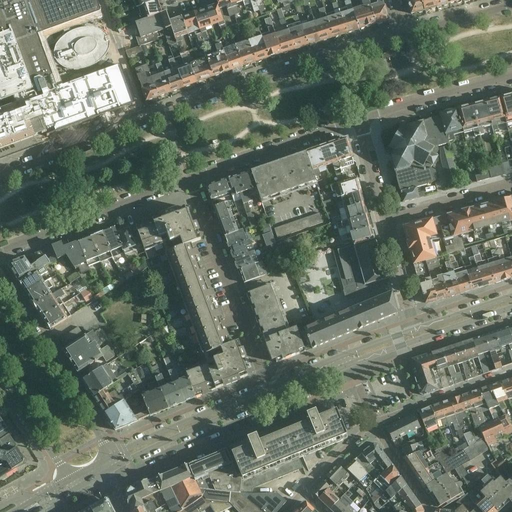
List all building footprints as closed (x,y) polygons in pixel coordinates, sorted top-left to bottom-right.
[(0,0),(0,100),(1,102),(12,98),(15,106),(0,112),(0,149),(53,130),(55,133),(113,111),(112,109),(117,107),(118,109),(134,104),(130,94),(128,89),(128,88),(126,83),(121,68),(119,68),(106,73),(105,73),(99,75),(99,76),(98,76),(85,80),(81,71),(87,70),(93,68),(98,65),(102,61),(106,57),(108,54),(109,51),(110,48),(110,45),(110,43),(106,44),(105,40),(108,39),(107,37),(105,35),(103,33),(99,31),(95,30),(91,30),(85,30),(79,31),(74,32),(68,35),(65,26),(78,21),(79,21),(85,19),(85,18),(86,18),(100,14),(99,13),(101,13),(95,0),(23,0),(22,0),(17,2),(17,1),(16,0),(15,0),(0,0)] [(159,0),(117,0),(118,2),(123,0),(133,0),(133,2),(135,8),(138,8),(159,0)] [(166,12),(161,0),(159,0),(138,8),(140,15),(138,16),(139,17),(130,20),(132,24),(136,23),(166,12)] [(234,16),(228,0),(215,0),(217,5),(220,10),(226,8),(230,18),(234,16)] [(243,2),(242,0),(228,0),(234,16),(239,14),(236,5),(243,2)] [(259,12),(255,0),(242,0),(243,2),(244,7),(251,5),(254,13),(259,12)] [(255,0),(259,12),(261,16),(265,15),(264,10),(260,0),(255,0)] [(360,0),(362,7),(360,8),(353,11),(358,30),(359,30),(361,30),(363,30),(364,28),(368,27),(375,25),(368,2),(367,0),(360,0)] [(388,21),(381,0),(375,0),(376,0),(368,2),(375,25),(377,24),(378,25),(382,24),(382,23),(388,21)] [(406,0),(411,15),(417,13),(419,14),(421,13),(423,11),(424,11),(420,0),(406,0)] [(420,0),(424,11),(430,10),(431,10),(434,10),(435,8),(436,8),(433,0),(420,0)] [(353,11),(350,1),(345,3),(347,9),(339,11),(346,34),(347,34),(349,34),(351,34),(352,32),(358,30),(353,11)] [(339,11),(337,3),(332,5),(335,16),(334,16),(331,15),(326,16),(332,38),(334,38),(335,38),(338,38),(339,36),(346,34),(339,11)] [(298,16),(294,4),(289,6),(295,25),(286,28),(293,50),(296,50),(297,51),(300,50),(301,48),(307,46),(300,23),(298,16)] [(220,10),(217,5),(205,10),(211,27),(218,25),(219,29),(220,28),(222,33),(227,31),(225,26),(220,10)] [(284,21),(281,9),(276,11),(279,22),(280,26),(282,25),(283,29),(274,32),(281,54),(283,54),(284,55),(287,54),(288,52),(293,50),(286,28),(284,21)] [(211,27),(205,10),(194,14),(203,41),(207,39),(205,33),(206,33),(205,29),(211,27)] [(322,21),(313,24),(319,42),(321,42),(323,42),(326,42),(327,40),(332,38),(326,16),(324,10),(319,12),(322,21)] [(169,23),(166,12),(136,23),(137,27),(135,28),(138,35),(135,36),(139,48),(140,47),(158,41),(157,39),(162,37),(166,36),(173,33),(169,23)] [(203,41),(194,14),(182,18),(188,35),(194,33),(195,36),(197,36),(199,42),(203,41)] [(188,35),(182,18),(169,23),(173,33),(166,36),(169,44),(181,50),(183,46),(181,42),(183,42),(181,38),(188,35)] [(308,21),(300,23),(307,46),(309,45),(310,47),(313,46),(313,44),(319,42),(313,24),(312,18),(308,19),(308,21)] [(264,21),(268,34),(261,36),(268,59),(270,58),(272,59),(274,58),(275,56),(281,54),(274,32),(270,19),(264,21)] [(256,40),(249,42),(256,62),(257,62),(258,63),(261,62),(262,61),(268,59),(261,36),(259,30),(254,31),(256,40)] [(247,43),(235,46),(242,67),(244,66),(245,67),(248,66),(249,65),(256,62),(249,42),(247,35),(242,37),(243,41),(246,40),(247,43)] [(214,56),(207,59),(213,77),(214,76),(216,77),(218,76),(219,75),(223,74),(230,71),(221,44),(220,41),(214,43),(217,54),(213,56),(214,56)] [(226,49),(224,43),(221,44),(230,71),(231,71),(233,72),(235,71),(236,69),(242,67),(235,46),(226,49)] [(142,53),(140,47),(139,48),(127,51),(130,57),(142,53)] [(184,67),(177,69),(183,88),(185,87),(186,88),(189,87),(190,86),(196,83),(190,65),(187,55),(181,57),(184,67)] [(213,77),(207,59),(190,65),(196,83),(197,83),(199,84),(201,83),(202,81),(213,77)] [(171,72),(164,74),(170,93),(172,92),(174,93),(176,92),(177,90),(183,88),(177,69),(173,60),(168,62),(171,72)] [(159,76),(151,78),(158,97),(159,97),(161,97),(163,97),(165,95),(170,93),(164,74),(161,64),(155,66),(159,76)] [(148,69),(146,66),(141,67),(144,74),(137,76),(139,83),(146,101),(147,101),(149,102),(152,101),(152,99),(158,97),(151,78),(148,69)] [(507,97),(500,99),(507,126),(506,127),(508,133),(511,131),(511,95),(508,95),(507,97)] [(507,126),(500,99),(498,99),(496,99),(493,99),(493,100),(486,102),(492,125),(493,132),(498,131),(496,124),(498,123),(499,128),(506,127),(507,126)] [(492,125),(486,102),(483,103),(482,102),(479,103),(479,104),(472,106),(480,136),(484,135),(482,127),(492,125)] [(480,136),(472,106),(463,108),(462,108),(459,108),(459,109),(457,110),(463,133),(464,135),(473,132),(475,138),(480,136)] [(463,133),(457,110),(455,110),(453,110),(450,111),(449,112),(438,115),(439,117),(446,138),(448,143),(455,141),(453,136),(463,133)] [(446,138),(439,117),(430,120),(429,119),(428,118),(427,119),(428,121),(424,122),(424,120),(423,119),(422,121),(422,122),(408,126),(403,125),(404,124),(404,123),(401,123),(399,127),(399,129),(388,148),(387,149),(384,153),(385,156),(386,155),(387,154),(389,156),(394,172),(393,172),(392,173),(394,174),(395,173),(396,177),(395,178),(394,179),(395,180),(396,180),(403,203),(425,197),(422,187),(428,185),(428,184),(435,182),(438,178),(436,172),(430,169),(431,167),(432,167),(436,158),(434,158),(438,149),(438,147),(448,144),(448,143),(446,138)] [(345,139),(332,144),(342,175),(345,183),(347,182),(349,182),(346,172),(347,172),(346,168),(353,166),(353,162),(349,149),(347,141),(345,140),(345,139)] [(342,175),(332,144),(319,148),(326,168),(332,166),(336,177),(342,175)] [(326,168),(319,148),(305,153),(316,183),(321,181),(318,171),(326,168)] [(316,183),(305,153),(286,160),(290,169),(297,190),(316,183)] [(286,160),(266,167),(276,197),(297,190),(286,160)] [(505,175),(501,161),(494,163),(498,177),(505,175)] [(502,164),(501,161),(505,175),(511,174),(508,163),(502,164)] [(498,177),(494,163),(487,165),(487,167),(491,179),(498,177)] [(250,172),(256,189),(260,202),(276,197),(266,167),(250,172)] [(481,168),(483,174),(475,176),(477,183),(491,179),(487,167),(481,168)] [(256,189),(250,172),(246,174),(238,177),(247,204),(248,204),(252,202),(248,192),(256,189)] [(247,204),(238,177),(231,179),(230,179),(226,181),(231,194),(232,197),(239,195),(242,205),(243,205),(251,227),(255,226),(254,222),(248,204),(247,204)] [(339,198),(360,191),(359,191),(361,191),(359,185),(358,186),(356,180),(349,182),(347,182),(345,183),(322,190),(324,196),(335,193),(337,199),(339,199),(339,198)] [(231,194),(226,181),(208,187),(206,190),(211,201),(220,197),(231,194)] [(344,209),(363,204),(363,203),(363,200),(361,198),(360,191),(339,198),(339,199),(340,203),(342,202),(344,209)] [(511,204),(510,199),(444,217),(441,218),(432,220),(431,220),(403,228),(413,265),(425,262),(435,259),(432,248),(429,238),(437,236),(436,233),(440,231),(443,241),(446,252),(459,248),(456,237),(460,236),(501,224),(508,223),(511,221),(511,204)] [(232,210),(229,201),(219,205),(213,207),(219,222),(233,217),(230,210),(232,210)] [(342,223),(366,216),(366,215),(366,212),(365,210),(363,204),(344,209),(342,210),(327,215),(328,220),(340,217),(342,223)] [(184,208),(168,214),(152,220),(162,247),(165,254),(191,244),(200,241),(194,224),(191,225),(184,208)] [(319,214),(312,216),(315,226),(323,223),(319,214)] [(234,216),(233,217),(219,222),(224,236),(238,231),(236,225),(237,224),(234,216)] [(315,226),(312,216),(304,219),(308,228),(315,226)] [(339,238),(341,237),(357,232),(370,228),(366,216),(342,223),(337,225),(336,225),(338,231),(339,238)] [(308,228),(304,219),(297,222),(300,231),(308,228)] [(162,247),(152,220),(135,226),(136,228),(132,229),(136,241),(140,240),(145,253),(162,247)] [(300,231),(297,222),(289,224),(292,234),(300,231)] [(292,234),(289,224),(281,227),(285,236),(292,234)] [(285,236),(281,227),(274,229),(277,239),(285,236)] [(114,228),(102,233),(111,258),(124,253),(123,252),(116,232),(114,228)] [(353,243),(353,246),(373,241),(370,228),(357,232),(341,237),(342,242),(351,239),(352,243),(353,243)] [(124,229),(116,232),(123,252),(131,249),(132,252),(136,251),(133,243),(136,241),(132,229),(129,230),(128,230),(124,231),(124,229)] [(242,230),(238,231),(224,236),(229,249),(230,248),(246,242),(242,230)] [(94,236),(90,238),(99,263),(111,258),(102,233),(101,233),(101,232),(100,232),(99,231),(98,231),(97,232),(96,232),(95,232),(95,233),(94,233),(94,234),(94,235),(94,236)] [(271,233),(262,237),(266,247),(267,247),(275,244),(271,233)] [(302,235),(306,248),(310,247),(306,233),(302,235)] [(99,263),(90,238),(78,243),(87,267),(99,263)] [(249,240),(246,242),(230,248),(232,252),(231,253),(231,254),(231,255),(231,256),(232,257),(232,258),(233,259),(234,258),(234,259),(253,252),(249,240)] [(373,241),(353,246),(333,252),(343,288),(356,284),(357,288),(374,284),(375,288),(385,284),(384,281),(386,280),(375,240),(373,241)] [(67,246),(66,242),(41,252),(50,264),(66,255),(73,266),(77,265),(79,270),(87,267),(78,243),(70,246),(70,244),(67,246)] [(278,249),(276,243),(275,244),(267,247),(266,247),(259,250),(261,255),(278,249)] [(228,345),(221,325),(191,244),(165,254),(202,355),(228,345)] [(501,245),(495,246),(496,249),(505,281),(511,278),(511,262),(511,258),(505,259),(502,248),(501,245)] [(478,255),(475,247),(471,248),(473,256),(483,288),(494,284),(487,260),(481,262),(479,255),(478,255)] [(505,281),(496,249),(491,251),(493,258),(487,260),(494,284),(505,281)] [(50,264),(41,252),(24,258),(9,264),(8,267),(17,281),(41,269),(50,264)] [(258,263),(253,252),(234,259),(236,264),(235,264),(235,265),(235,266),(236,267),(236,268),(237,269),(237,270),(238,270),(239,270),(258,263)] [(483,288),(473,256),(468,258),(470,266),(464,268),(471,291),(483,288)] [(437,258),(435,259),(425,262),(428,269),(439,266),(437,258)] [(453,271),(454,273),(460,295),(471,291),(464,268),(458,270),(456,263),(455,263),(453,258),(450,260),(451,265),(453,270),(453,271)] [(261,261),(258,263),(239,270),(239,271),(238,271),(238,272),(238,273),(238,274),(239,275),(239,276),(240,277),(241,277),(244,284),(259,278),(268,274),(266,269),(265,270),(261,261)] [(428,269),(425,262),(413,265),(424,303),(427,304),(437,301),(431,282),(428,269)] [(144,265),(132,272),(134,276),(146,268),(144,265)] [(42,270),(41,269),(17,281),(26,294),(48,281),(44,274),(40,277),(37,273),(42,270)] [(460,295),(454,273),(442,276),(448,298),(460,295)] [(438,280),(431,282),(437,301),(448,298),(442,276),(437,278),(438,280)] [(123,278),(112,285),(114,288),(125,282),(123,278)] [(52,287),(48,281),(26,294),(34,306),(56,293),(55,291),(51,294),(48,290),(52,287)] [(114,288),(112,285),(102,291),(102,293),(104,295),(114,288)] [(275,360),(276,363),(306,352),(302,343),(296,328),(287,331),(270,286),(247,294),(248,294),(246,295),(248,300),(250,300),(252,306),(251,306),(253,312),(254,312),(256,317),(255,318),(257,323),(258,323),(260,329),(259,329),(261,335),(262,334),(266,345),(265,345),(271,361),(275,360)] [(61,290),(56,293),(34,306),(42,318),(63,305),(59,299),(64,295),(61,290)] [(308,341),(302,343),(306,352),(397,314),(391,293),(382,297),(323,321),(317,324),(303,329),(304,330),(302,331),(304,337),(306,336),(308,341)] [(71,316),(63,305),(42,318),(50,330),(58,325),(71,316)] [(301,320),(303,326),(313,323),(310,317),(301,320)] [(84,337),(78,328),(73,331),(79,340),(84,337)] [(511,341),(508,329),(494,333),(500,349),(509,346),(510,350),(508,351),(511,363),(511,341)] [(79,340),(73,331),(69,334),(74,343),(79,340)] [(92,332),(72,346),(63,351),(77,373),(86,368),(102,357),(106,363),(114,358),(110,352),(107,347),(99,352),(97,348),(100,345),(92,332)] [(500,349),(494,333),(484,337),(489,352),(491,357),(497,355),(495,351),(500,349)] [(74,343),(69,334),(64,337),(70,346),(74,343)] [(70,346),(64,337),(59,340),(65,349),(70,346)] [(489,352),(484,337),(472,340),(478,358),(480,365),(484,375),(489,373),(482,354),(489,352)] [(478,358),(472,340),(461,344),(473,379),(484,375),(480,365),(475,366),(472,360),(478,358)] [(205,365),(215,390),(224,386),(223,385),(238,379),(238,380),(247,377),(241,360),(244,358),(244,357),(242,358),(240,351),(241,350),(238,341),(228,345),(202,355),(206,364),(205,365)] [(473,379),(461,344),(451,347),(457,365),(461,364),(464,371),(463,372),(466,381),(473,379)] [(457,365),(451,347),(441,350),(447,368),(447,369),(450,376),(450,377),(453,386),(463,382),(460,373),(455,375),(452,366),(457,365)] [(447,368),(441,350),(431,354),(435,367),(439,377),(439,379),(443,389),(453,386),(450,377),(446,378),(446,376),(445,377),(442,370),(447,369),(447,368)] [(435,367),(431,354),(411,360),(410,364),(414,376),(429,371),(428,368),(433,366),(433,368),(435,367)] [(498,358),(497,355),(491,357),(495,371),(502,369),(498,358)] [(171,366),(168,358),(163,360),(166,368),(170,379),(172,384),(180,404),(195,398),(185,373),(176,376),(172,365),(171,366)] [(178,374),(191,369),(188,362),(175,367),(178,374)] [(107,365),(91,375),(82,381),(93,398),(105,390),(105,391),(129,375),(127,372),(116,380),(107,365)] [(199,395),(199,396),(200,396),(200,395),(203,393),(210,390),(211,391),(215,390),(205,365),(187,371),(197,395),(199,395)] [(159,371),(157,366),(151,369),(153,374),(156,382),(167,409),(180,404),(172,384),(170,379),(164,382),(159,371)] [(432,370),(429,371),(414,376),(417,386),(434,381),(439,379),(439,377),(435,378),(432,370)] [(136,371),(129,375),(132,379),(135,384),(117,395),(114,392),(108,396),(105,391),(105,390),(93,398),(104,414),(124,402),(139,392),(137,386),(141,384),(136,371)] [(511,398),(511,386),(510,380),(499,384),(505,401),(511,398)] [(438,391),(434,381),(417,386),(420,395),(423,396),(438,391)] [(144,391),(141,384),(137,386),(139,392),(144,404),(144,403),(150,417),(167,409),(156,382),(147,386),(150,393),(147,394),(146,390),(144,391)] [(505,401),(499,384),(488,387),(495,405),(497,404),(499,407),(502,412),(507,409),(503,402),(505,401)] [(495,405),(488,387),(478,391),(484,406),(486,405),(489,410),(499,407),(497,404),(495,405)] [(484,406),(478,391),(469,394),(480,427),(485,425),(479,407),(484,406)] [(480,427),(469,394),(459,397),(465,412),(469,411),(476,428),(478,428),(480,427)] [(465,412),(459,397),(449,401),(455,416),(454,416),(460,429),(461,429),(463,428),(462,427),(465,426),(463,420),(467,418),(465,412)] [(455,416),(449,401),(440,404),(449,427),(448,425),(452,423),(455,432),(456,431),(459,439),(463,437),(461,429),(460,429),(454,416),(455,416)] [(131,413),(124,402),(104,414),(115,431),(150,417),(144,403),(144,404),(140,406),(141,407),(133,412),(131,413)] [(449,427),(440,404),(430,408),(436,422),(437,424),(439,428),(446,426),(446,428),(449,427)] [(436,422),(430,408),(418,413),(426,429),(437,424),(436,422)] [(336,410),(335,411),(336,413),(318,420),(315,411),(306,415),(309,424),(284,434),(294,457),(346,436),(336,410)] [(413,415),(406,418),(413,432),(420,429),(413,415)] [(477,431),(490,451),(498,446),(495,440),(511,430),(511,427),(505,417),(477,431)] [(0,481),(1,481),(0,480),(17,469),(16,468),(23,464),(23,460),(19,454),(20,453),(9,436),(11,435),(9,432),(9,433),(0,418),(0,481)] [(413,432),(406,418),(399,422),(406,435),(413,432)] [(406,435),(399,422),(393,425),(399,438),(406,435)] [(399,438),(393,425),(386,428),(392,442),(399,438)] [(463,436),(467,443),(469,448),(473,445),(476,443),(474,438),(472,432),(463,436)] [(294,457),(284,434),(259,444),(256,435),(247,439),(250,448),(236,454),(235,452),(231,453),(240,476),(241,479),(294,457)] [(489,450),(482,439),(481,440),(477,442),(484,453),(489,450)] [(484,453),(477,442),(476,443),(473,445),(479,456),(484,453)] [(421,443),(416,445),(410,447),(402,450),(405,458),(424,449),(421,443)] [(469,448),(467,443),(458,448),(460,452),(463,451),(468,448),(469,448)] [(377,444),(374,444),(361,454),(374,469),(378,465),(383,473),(391,465),(377,444)] [(479,456),(473,445),(469,448),(468,448),(474,459),(479,456)] [(434,452),(436,455),(448,449),(446,446),(434,452)] [(430,452),(428,448),(424,449),(405,458),(403,458),(411,471),(427,461),(424,456),(430,453),(430,452)] [(474,459),(468,448),(463,451),(469,462),(474,459)] [(448,449),(436,455),(431,457),(435,465),(435,466),(441,477),(446,474),(454,470),(462,466),(464,465),(465,464),(468,462),(469,462),(463,451),(460,452),(453,457),(448,449)] [(196,462),(188,465),(193,478),(194,477),(200,489),(238,493),(240,493),(241,479),(240,476),(236,477),(229,459),(225,450),(196,463),(196,462)] [(354,460),(355,460),(367,475),(374,469),(361,454),(354,460)] [(299,458),(294,461),(298,471),(303,469),(299,458)] [(506,470),(511,466),(511,460),(511,458),(502,462),(506,470)] [(367,475),(355,460),(345,469),(359,482),(367,475)] [(298,471),(294,461),(289,463),(293,473),(298,471)] [(431,468),(427,461),(411,471),(416,477),(431,468)] [(293,473),(289,463),(284,465),(288,475),(293,473)] [(193,478),(188,465),(161,477),(157,479),(156,479),(155,479),(160,492),(171,487),(193,478)] [(288,475),(284,465),(279,467),(283,477),(288,475)] [(349,477),(337,465),(332,471),(343,482),(342,483),(343,484),(346,487),(348,485),(345,481),(349,477)] [(399,476),(391,465),(383,473),(374,482),(373,483),(381,490),(371,499),(373,504),(376,502),(381,496),(390,487),(389,486),(399,476)] [(441,477),(435,466),(431,468),(416,477),(423,488),(441,477)] [(474,487),(462,466),(454,470),(460,480),(462,479),(469,490),(474,487)] [(283,477),(279,467),(273,469),(278,479),(283,477)] [(278,479),(273,469),(268,471),(273,481),(278,479)] [(273,481),(268,471),(263,473),(268,483),(273,481)] [(343,482),(332,471),(326,477),(329,480),(334,484),(338,489),(343,484),(342,483),(343,482)] [(268,483),(263,473),(258,475),(263,485),(268,483)] [(449,479),(446,474),(441,477),(423,488),(425,488),(427,492),(429,491),(430,493),(429,494),(429,495),(431,494),(433,498),(435,497),(436,499),(435,500),(437,499),(438,502),(436,503),(439,507),(441,506),(442,509),(450,504),(449,502),(463,494),(460,489),(461,488),(461,487),(462,487),(462,486),(461,485),(461,484),(460,484),(459,483),(458,483),(457,484),(453,477),(449,479)] [(263,485),(258,475),(253,477),(257,487),(263,485)] [(480,492),(496,511),(498,511),(509,502),(511,504),(511,502),(511,492),(504,484),(499,478),(495,482),(492,478),(490,480),(487,476),(480,482),(484,486),(482,487),(483,489),(480,492)] [(190,504),(197,500),(203,496),(200,489),(194,477),(193,478),(171,487),(182,510),(190,504)] [(257,487),(253,477),(242,482),(252,489),(257,487)] [(406,487),(400,477),(390,487),(381,496),(387,502),(388,502),(406,487)] [(160,492),(155,479),(130,489),(127,494),(129,504),(154,494),(160,492)] [(334,484),(329,480),(325,484),(323,482),(312,493),(318,500),(334,484)] [(252,489),(242,482),(241,493),(252,494),(252,489)] [(338,489),(334,484),(318,500),(330,510),(339,501),(333,495),(338,489)] [(166,511),(179,511),(182,510),(171,487),(160,492),(169,510),(166,511)] [(412,494),(406,487),(388,502),(393,509),(412,494)] [(238,493),(200,489),(203,496),(210,505),(215,501),(230,503),(233,507),(237,511),(259,511),(256,509),(238,493)] [(166,511),(169,510),(160,492),(154,494),(129,504),(129,505),(129,506),(130,506),(131,511),(130,511),(166,511)] [(496,511),(480,492),(480,493),(484,498),(478,502),(472,494),(468,497),(477,508),(478,507),(482,511),(496,511)] [(252,494),(241,493),(240,493),(238,493),(256,509),(259,511),(277,511),(286,502),(277,494),(252,494)] [(420,506),(412,494),(393,509),(395,511),(396,511),(397,511),(400,511),(410,511),(411,511),(414,511),(421,507),(420,506)] [(211,506),(210,505),(203,496),(197,500),(204,511),(210,507),(211,506)] [(343,511),(349,506),(341,499),(339,501),(330,510),(331,511),(343,511)] [(202,511),(204,511),(197,500),(190,504),(195,511),(202,511)] [(113,511),(109,502),(103,501),(89,509),(91,511),(113,511)] [(215,501),(210,505),(211,506),(210,507),(213,511),(222,511),(233,507),(230,503),(215,501)] [(303,503),(297,509),(293,511),(315,511),(306,503),(303,503)]
